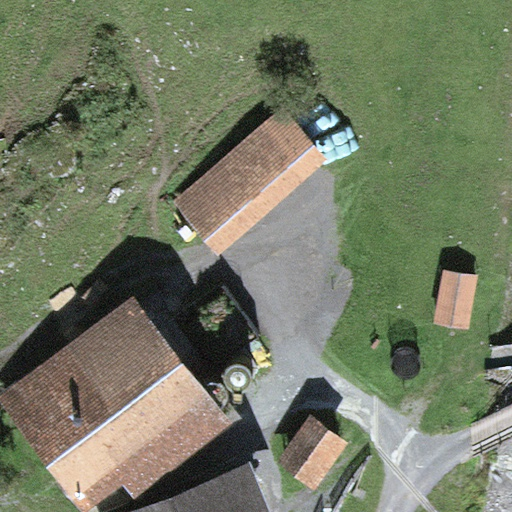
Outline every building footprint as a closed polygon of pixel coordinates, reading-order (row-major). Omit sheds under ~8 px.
[(210,231),(284,166),(258,136),(183,201),(210,231)] [(445,270),(436,319),(466,324),(475,275),(445,270)] [(207,412),(125,303),(10,393),(85,486),(120,458),(132,475),(209,415),(207,412)] [(310,420),(289,449),(317,470),(339,440),(310,420)] [(202,475),(108,511),(256,511),(258,511),(242,471),(205,486),(202,475)]
